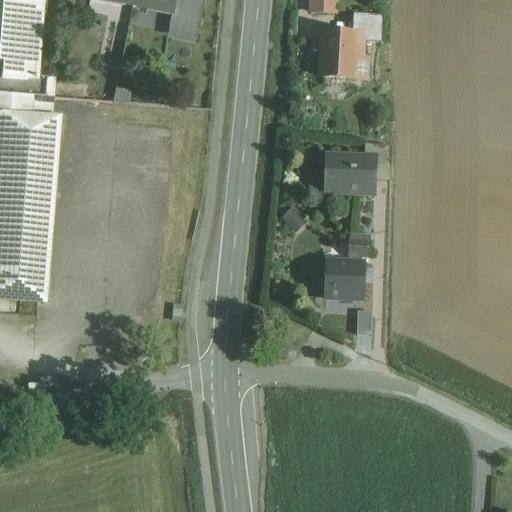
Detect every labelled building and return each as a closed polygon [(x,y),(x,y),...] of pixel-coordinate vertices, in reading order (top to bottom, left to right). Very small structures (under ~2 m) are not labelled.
[(41,0),(0,0),(0,10),(41,13),(41,0)] [(134,0),(91,0),(91,1),(132,9),(134,0)] [(176,0),(134,0),(132,9),(172,17),(173,17),(176,0)] [(205,0),(176,0),(173,17),(172,17),(169,30),(199,36),(205,0)] [(336,0),(311,0),(311,14),(335,15),(336,0)] [(0,10),(0,77),(36,80),(36,79),(41,13),(0,10)] [(384,18),(353,16),(351,37),(364,38),(363,45),(383,46),(384,18)] [(116,22),(108,64),(121,66),(129,24),(116,22)] [(129,24),(121,66),(134,69),(142,27),(129,24)] [(351,37),(323,36),(320,80),(355,82),(357,60),(362,60),(363,45),(364,38),(351,37)] [(36,80),(0,77),(0,117),(11,118),(52,121),(55,80),(36,79),(36,80)] [(52,121),(11,118),(0,117),(0,300),(38,303),(52,121)] [(380,148),(365,146),(365,160),(375,161),(375,184),(391,185),(392,149),(380,148)] [(365,160),(333,158),(333,190),(354,190),(353,196),(374,197),(375,184),(375,161),(365,160)] [(371,244),(351,242),(349,257),(369,259),(371,244)] [(361,265),(334,262),(331,282),(329,283),(329,303),(365,305),(366,288),(360,288),(361,265)]
